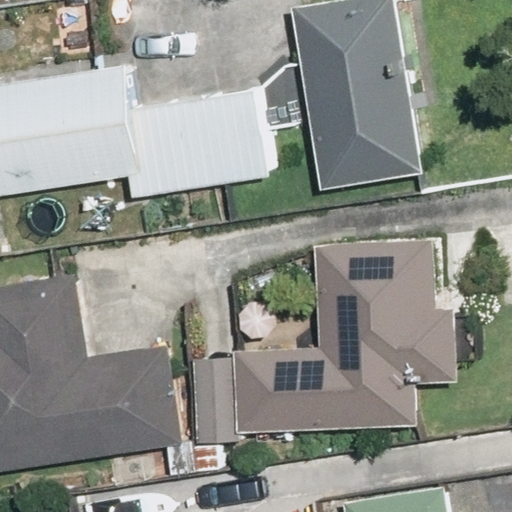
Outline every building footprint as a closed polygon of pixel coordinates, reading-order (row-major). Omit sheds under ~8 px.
[(415,0),(311,0),(340,186),(442,170),(415,0)] [(0,81),(0,192),(140,175),(142,192),(288,173),(277,84),(152,100),(147,63),(0,81)] [(256,437),(255,426),(432,422),(432,381),(481,380),(480,301),(466,301),(465,234),(332,237),(334,343),(251,344),(251,361),(207,362),(209,438),(256,437)] [(0,470),(202,444),(188,339),(100,351),(89,264),(0,275),(0,277),(3,300),(0,300),(0,470)] [(466,511),(461,480),(360,495),(362,511),(466,511)]
